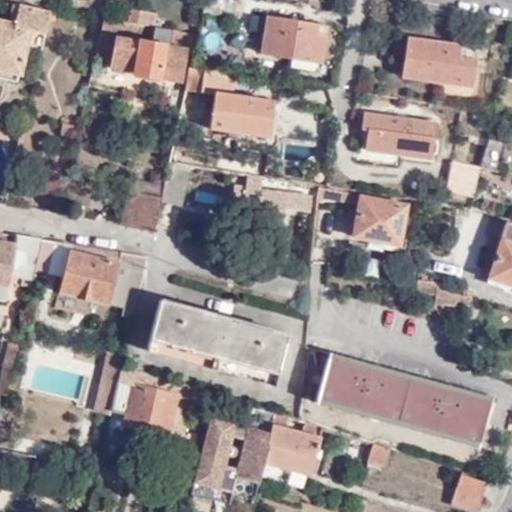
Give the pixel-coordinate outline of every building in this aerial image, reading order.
[(41,46),(51,6),(14,0),(9,22),(0,19),(0,73),(18,78),(26,43),(41,46)] [(235,0),(203,0),(201,11),(233,16),(235,0)] [(128,17),(144,21),(155,24),(157,12),(130,7),(128,17)] [(326,24),(265,15),(259,51),(289,56),(287,69),(326,75),(328,64),(319,63),(326,24)] [(110,69),(185,81),(190,54),(195,33),(190,32),(155,25),(127,21),(101,16),(94,58),(111,61),(110,69)] [(401,76),(471,85),(475,60),(457,58),(460,44),(406,36),(401,76)] [(233,94),(236,73),(204,68),(200,91),(214,93),(209,127),(270,137),(276,101),(233,94)] [(364,151),(430,161),(435,124),(363,113),(361,128),(367,129),(364,151)] [(479,164),(478,167),(499,173),(506,142),(486,137),(479,164)] [(473,192),(478,167),(479,164),(451,160),(448,189),(473,192)] [(167,176),(162,197),(183,203),(192,165),(171,161),(167,176)] [(153,231),(155,223),(162,197),(167,176),(157,174),(152,193),(130,189),(121,223),(153,231)] [(310,195),(317,196),(318,187),(247,175),(245,188),(234,187),(233,199),(243,200),(243,203),(308,211),(310,195)] [(355,200),(356,191),(318,187),(317,196),(355,200)] [(408,206),(359,197),(352,236),(400,246),(408,206)] [(72,214),(79,215),(81,206),(75,205),(72,214)] [(487,276),(511,285),(511,224),(505,222),(487,276)] [(34,268),(42,239),(0,232),(0,298),(6,299),(10,275),(31,279),(34,268)] [(48,271),(56,241),(42,239),(34,268),(48,271)] [(65,274),(73,244),(56,241),(48,271),(65,274)] [(123,315),(131,317),(144,265),(147,256),(73,244),(65,274),(57,305),(105,317),(110,302),(125,306),(123,315)] [(469,293),(471,286),(463,284),(461,290),(469,293)] [(148,341),(275,378),(286,335),(160,298),(148,341)] [(8,341),(0,376),(0,392),(2,392),(11,360),(15,342),(8,341)] [(273,387),(275,378),(148,341),(145,349),(273,387)] [(11,360),(2,392),(6,394),(17,342),(15,342),(11,360)] [(108,410),(109,406),(120,363),(122,353),(113,351),(98,408),(108,410)] [(324,403),(475,446),(487,403),(335,362),(324,403)] [(124,418),(183,436),(195,386),(120,363),(109,406),(126,411),(124,418)] [(275,412),(256,406),(251,426),(214,416),(193,493),(217,500),(220,489),(229,491),(254,498),(260,459),(275,412)] [(321,424),(275,411),(275,412),(260,459),(312,473),(318,455),(312,453),(321,424)] [(366,460),(384,464),(388,448),(371,443),(366,460)] [(486,482),(460,473),(449,503),(476,511),(486,482)] [(229,491),(220,489),(217,500),(227,502),(229,491)]
